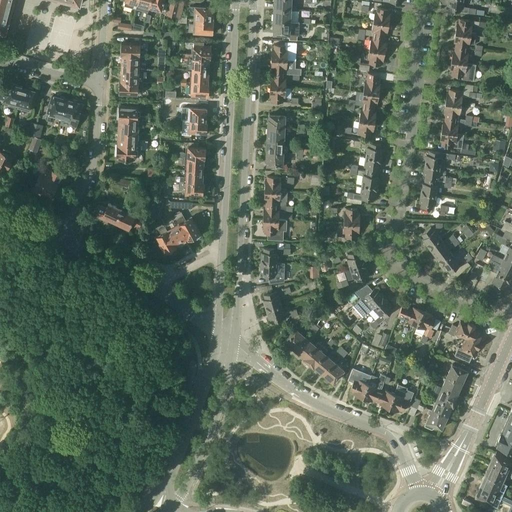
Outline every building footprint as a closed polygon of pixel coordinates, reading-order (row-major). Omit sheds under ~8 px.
[(80,0),(0,0),(0,33),(5,34),(13,0),(61,0),(79,5),(80,0)] [(134,18),(136,9),(138,0),(126,0),(126,2),(127,2),(126,6),(132,7),(130,17),(134,18)] [(138,0),(136,9),(148,12),(148,9),(150,0),(138,0)] [(162,0),(150,0),(148,9),(159,12),(160,10),(165,11),(168,2),(163,1),(162,0)] [(170,0),(167,18),(178,18),(187,19),(187,15),(181,14),(184,1),(180,0),(170,0)] [(274,0),(274,9),(291,9),(296,10),(296,5),(291,5),(291,0),(274,0)] [(368,11),(369,1),(358,0),(357,10),(368,11)] [(448,0),(447,5),(449,6),(449,10),(460,11),(469,12),(469,13),(475,14),(476,10),(476,8),(463,7),(463,0),(448,0)] [(194,19),(212,20),(213,7),(195,6),(195,7),(190,6),(190,14),(194,14),(194,19)] [(377,11),(375,21),(390,24),(392,13),(390,13),(391,9),(379,8),(379,12),(377,11)] [(274,9),(273,21),(290,22),(290,21),(298,21),(299,11),(291,10),(291,9),(274,9)] [(471,35),(471,32),(472,25),(478,26),(478,27),(485,28),(486,22),(479,21),(471,20),(459,18),(458,22),(456,22),(455,32),(471,35)] [(212,20),(194,19),(194,24),(189,23),(189,31),(193,31),(193,32),(212,33),(212,20)] [(290,22),(273,21),(273,30),(274,30),(273,34),(289,35),(289,30),(291,30),(293,30),(295,29),(295,28),(295,23),(290,23),(290,22)] [(375,36),(387,37),(387,33),(389,34),(390,24),(375,21),(374,31),(376,32),(375,36)] [(455,47),(467,48),(467,44),(469,45),(470,44),(474,44),(476,33),(471,32),(471,35),(455,32),(453,43),(455,43),(455,47)] [(373,39),(371,49),(386,51),(388,41),(386,41),(387,37),(375,36),(375,40),(373,39)] [(122,54),(138,55),(144,56),(144,51),(139,50),(139,44),(122,43),(121,55),(122,55),(122,54)] [(187,58),(193,59),(208,60),(210,60),(211,47),(203,47),(203,43),(194,43),(194,44),(194,46),(193,54),(188,54),(187,58)] [(158,56),(165,57),(166,44),(158,47),(158,56)] [(272,48),(271,58),(287,59),(288,49),(286,49),(286,45),(274,44),(274,48),(272,48)] [(467,48),(455,47),(454,50),(452,50),(451,60),(467,63),(468,52),(466,52),(467,48)] [(386,51),(371,49),(370,59),(372,59),(371,64),(382,65),(383,61),(385,61),(386,51)] [(122,54),(122,55),(121,67),(138,68),(138,61),(146,59),(145,56),(144,56),(138,55),(122,54)] [(361,57),(354,56),(354,62),(360,62),(359,69),(369,71),(370,63),(360,62),(361,57)] [(192,70),(208,71),(208,60),(193,59),(187,58),(182,58),(182,62),(187,62),(187,70),(192,70)] [(287,69),(287,59),(271,58),(270,69),(273,69),(272,73),(284,73),(285,69),(287,69)] [(476,64),(467,63),(451,60),(449,71),(451,71),(451,75),(462,77),(461,78),(473,80),(476,64)] [(120,81),(137,82),(143,82),(144,71),(138,70),(138,68),(121,67),(120,81)] [(192,82),(207,82),(208,71),(192,70),(192,82)] [(284,77),(284,73),(272,73),(272,76),(270,76),(269,87),(285,88),(286,77),(284,77)] [(366,81),(365,91),(380,94),(381,84),(379,83),(380,79),(379,79),(380,74),(369,73),(368,82),(366,81)] [(137,82),(120,81),(119,81),(119,94),(136,95),(136,92),(139,92),(140,88),(143,88),(143,87),(148,87),(148,82),(143,82),(137,82)] [(207,82),(192,82),(191,94),(208,95),(209,83),(207,83),(207,82)] [(13,106),(17,108),(23,87),(17,86),(17,84),(13,83),(11,84),(10,84),(9,88),(3,86),(0,97),(6,99),(5,104),(13,106)] [(465,84),(464,91),(469,91),(469,97),(481,98),(482,93),(477,92),(477,86),(473,86),(473,85),(465,84)] [(23,88),(23,87),(17,108),(30,111),(31,105),(32,106),(34,100),(33,99),(35,91),(34,91),(33,88),(29,87),(27,89),(23,88)] [(285,88),(269,87),(269,97),(271,97),(271,101),(283,102),(283,97),(285,98),(285,88)] [(447,93),(445,103),(461,105),(462,96),(469,97),(469,91),(464,91),(449,89),(449,93),(447,93)] [(365,106),(376,107),(376,103),(378,104),(380,94),(365,91),(363,101),(365,102),(365,106)] [(312,101),(312,107),(321,108),(322,96),(311,95),(310,101),(312,101)] [(54,115),(62,117),(66,99),(65,97),(61,96),(59,97),(54,96),(51,107),(49,107),(48,113),(49,113),(47,120),(52,121),(54,115)] [(71,100),(66,99),(62,117),(71,119),(69,125),(76,126),(80,111),(81,111),(82,103),(78,102),(77,100),(73,99),(71,100)] [(445,103),(444,113),(446,113),(445,117),(457,119),(457,118),(458,114),(460,114),(461,105),(445,103)] [(362,109),(360,120),(376,122),(377,111),(375,111),(376,107),(365,106),(364,109),(362,109)] [(120,119),(138,121),(149,121),(149,116),(143,116),(143,115),(140,115),(140,110),(138,110),(138,108),(119,107),(118,119),(120,119)] [(190,120),(205,121),(206,108),(189,107),(189,108),(188,120),(190,120)] [(268,118),(267,127),(284,128),(285,115),(269,114),(269,118),(268,118)] [(5,123),(12,125),(14,118),(7,116),(5,123)] [(443,121),(441,131),(457,133),(458,126),(463,126),(465,125),(476,126),(477,121),(472,120),(465,119),(457,118),(457,119),(445,117),(445,121),(443,121)] [(119,132),(137,133),(137,126),(142,126),(143,125),(149,126),(149,121),(138,121),(120,119),(119,132)] [(191,135),(191,132),(206,133),(207,122),(205,122),(205,121),(190,120),(188,120),(183,120),(182,134),(191,135)] [(376,122),(360,120),(359,129),(361,129),(360,133),(372,135),(372,131),(374,131),(376,122)] [(298,124),(298,128),(304,129),(319,130),(320,122),(307,121),(307,124),(298,124)] [(37,123),(30,122),(27,134),(34,135),(37,123)] [(37,123),(34,135),(40,137),(43,125),(37,123)] [(284,140),(284,128),(267,127),(267,139),(284,140)] [(441,131),(440,140),(442,141),(441,145),(453,147),(461,148),(468,149),(468,148),(469,144),(462,143),(463,134),(457,133),(441,131)] [(136,145),(136,144),(137,133),(119,132),(119,144),(136,145)] [(36,150),(40,138),(33,135),(29,147),(36,150)] [(65,141),(56,137),(54,142),(63,146),(65,141)] [(284,145),(284,140),(267,139),(266,152),(283,152),(285,152),(288,150),(288,148),(286,145),(284,145)] [(367,156),(382,159),(383,148),(381,148),(382,144),(370,142),(361,141),(360,147),(368,148),(367,156)] [(136,144),(136,145),(119,144),(117,144),(116,156),(119,156),(119,159),(134,160),(134,157),(136,157),(136,155),(138,155),(138,151),(141,152),(141,149),(149,150),(149,146),(140,145),(136,144)] [(203,160),(205,160),(206,147),(188,146),(188,147),(186,147),(185,152),(184,152),(184,151),(181,151),(180,152),(177,152),(177,157),(182,158),(187,158),(187,159),(203,160)] [(2,151),(0,150),(0,171),(4,173),(7,167),(8,168),(12,161),(10,160),(12,156),(9,155),(11,151),(4,148),(2,151)] [(426,155),(425,164),(440,167),(441,159),(448,160),(448,159),(455,160),(456,154),(449,153),(429,150),(428,155),(426,155)] [(283,152),(266,152),(266,160),(267,160),(266,165),(280,165),(279,172),(288,172),(288,166),(287,166),(287,161),(283,161),(283,152)] [(380,168),(382,159),(367,156),(365,166),(367,166),(366,171),(378,172),(379,168),(380,168)] [(506,156),(503,163),(508,165),(511,158),(506,156)] [(187,169),(202,170),(203,160),(187,159),(187,169)] [(425,164),(423,174),(425,175),(425,179),(436,180),(438,180),(439,175),(440,167),(425,164)] [(34,187),(33,190),(41,193),(42,191),(51,196),(55,188),(57,189),(63,177),(43,167),(34,187)] [(357,169),(350,168),(350,173),(350,174),(356,175),(357,174),(364,175),(362,184),(378,187),(379,176),(377,176),(378,172),(366,171),(357,169)] [(202,170),(187,169),(186,182),(202,182),(202,170)] [(310,184),(320,185),(321,175),(311,174),(310,184)] [(264,191),(280,191),(286,192),(286,188),(280,188),(281,181),(279,181),(279,176),(267,175),(267,180),(265,180),(264,191)] [(500,175),(498,182),(503,185),(507,178),(500,175)] [(130,181),(121,179),(119,185),(129,187),(130,181)] [(422,182),(421,192),(436,195),(438,184),(436,184),(436,180),(425,179),(424,183),(422,182)] [(179,188),(186,189),(185,194),(203,195),(203,182),(202,182),(186,182),(180,181),(179,188)] [(362,184),(361,194),(354,193),(354,192),(347,191),(347,197),(362,199),(374,201),(374,196),(376,196),(378,187),(362,184)] [(286,192),(280,191),(264,191),(264,200),(266,200),(265,204),(286,205),(286,201),(287,201),(288,192),(286,192)] [(421,192),(420,202),(421,202),(421,206),(421,207),(432,208),(433,204),(435,204),(436,195),(421,192)] [(158,198),(156,205),(161,207),(164,199),(158,198)] [(115,222),(122,209),(109,203),(107,208),(99,204),(93,215),(102,219),(103,217),(115,222)] [(263,218),(279,219),(279,210),(292,211),(292,209),(299,210),(299,207),(293,206),(286,205),(265,204),(265,208),(263,208),(263,218)] [(161,207),(156,205),(153,213),(158,215),(161,207)] [(344,211),(344,222),(359,223),(360,212),(358,212),(358,208),(347,207),(346,212),(344,211)] [(122,209),(115,222),(128,228),(130,226),(137,229),(143,215),(133,211),(131,213),(122,209)] [(178,221),(179,223),(187,239),(188,238),(189,240),(200,234),(191,217),(186,220),(181,211),(174,215),(178,221)] [(279,219),(263,218),(262,228),(264,228),(264,233),(276,233),(276,229),(278,229),(279,219)] [(493,225),(497,227),(511,232),(511,223),(505,220),(503,224),(495,220),(493,225)] [(166,225),(168,229),(176,245),(177,244),(185,239),(186,239),(187,239),(179,223),(174,226),(172,222),(166,225)] [(359,223),(344,222),(344,231),(346,231),(346,236),(357,236),(357,232),(359,232),(359,223)] [(464,232),(470,228),(466,224),(461,228),(464,232)] [(175,245),(176,245),(168,229),(166,225),(159,229),(161,233),(156,236),(165,253),(175,247),(175,245)] [(428,247),(441,237),(435,229),(433,230),(431,227),(421,234),(423,238),(422,239),(428,247)] [(473,232),(470,228),(464,232),(467,236),(473,232)] [(434,255),(456,238),(453,234),(444,241),(441,237),(428,247),(434,255)] [(504,244),(507,239),(497,234),(494,238),(499,240),(498,241),(504,244)] [(456,238),(434,255),(440,263),(453,253),(450,249),(459,242),(456,238)] [(261,262),(277,262),(277,252),(275,252),(275,248),(263,247),(263,252),(261,252),(261,262)] [(351,268),(366,263),(362,253),(360,253),(359,249),(348,253),(349,257),(347,258),(351,268)] [(453,253),(440,263),(446,271),(447,270),(450,273),(460,266),(457,262),(459,261),(453,253)] [(467,261),(472,257),(469,253),(463,257),(467,261)] [(492,254),(490,258),(511,269),(511,258),(505,255),(503,259),(492,254)] [(511,276),(511,269),(490,258),(488,263),(498,268),(496,273),(510,279),(511,276)] [(323,271),(329,269),(327,261),(321,262),(323,271)] [(284,263),(277,262),(261,262),(261,272),(263,272),(262,277),(269,277),(269,283),(284,281),(284,263)] [(366,263),(351,268),(345,270),(348,279),(356,277),(357,280),(368,276),(366,272),(368,271),(366,263)] [(68,267),(63,265),(59,274),(64,276),(68,267)] [(19,274),(26,277),(30,269),(22,266),(19,274)] [(506,288),(510,279),(496,273),(491,270),(485,283),(502,292),(504,287),(506,288)] [(475,279),(478,273),(472,271),(469,276),(475,279)] [(374,307),(385,297),(378,289),(377,290),(374,287),(372,289),(368,284),(355,292),(360,297),(352,304),(363,317),(374,307)] [(281,304),(277,290),(264,294),(265,298),(263,299),(266,309),(281,304)] [(385,297),(374,307),(380,314),(370,324),(374,328),(394,309),(390,305),(392,304),(385,297)] [(281,304),(266,309),(269,319),(271,318),(272,322),(284,319),(283,315),(285,314),(281,304)] [(407,319),(407,320),(416,325),(422,311),(413,306),(412,308),(408,306),(408,307),(401,304),(396,317),(403,319),(404,318),(407,319)] [(298,315),(296,309),(290,311),(294,324),(300,320),(299,314),(298,315)] [(422,311),(416,325),(425,329),(420,341),(425,343),(428,337),(431,338),(434,330),(431,328),(435,318),(432,316),(432,315),(422,311)] [(472,334),(475,327),(476,326),(467,322),(467,323),(460,320),(457,326),(452,324),(448,332),(454,335),(455,334),(465,338),(466,339),(469,332),(472,334)] [(481,330),(475,327),(472,334),(469,332),(466,339),(465,338),(461,348),(458,347),(454,355),(469,362),(472,355),(473,356),(476,349),(478,350),(482,341),(481,340),(483,335),(481,330)] [(284,341),(294,349),(305,336),(296,328),(284,341)] [(380,344),(384,346),(388,336),(384,335),(380,344)] [(294,349),(303,357),(304,358),(315,345),(305,336),(294,349)] [(363,343),(359,353),(364,355),(368,345),(363,343)] [(315,344),(315,345),(304,358),(303,357),(302,358),(314,368),(314,367),(313,366),(325,353),(317,347),(317,346),(315,344)] [(382,352),(380,358),(390,362),(392,356),(382,352)] [(314,367),(323,374),(334,361),(325,353),(313,366),(314,367)] [(334,361),(323,374),(333,383),(344,369),(334,361)] [(452,364),(447,375),(462,382),(467,370),(452,364)] [(353,394),(362,398),(368,382),(360,379),(365,367),(359,365),(354,379),(349,390),(353,392),(353,394)] [(462,382),(447,375),(442,387),(457,393),(462,382)] [(378,386),(368,382),(362,398),(372,401),(372,399),(376,401),(381,389),(377,388),(378,386)] [(398,384),(394,393),(389,408),(398,411),(399,410),(403,411),(407,401),(410,402),(414,392),(407,389),(407,388),(398,384)] [(452,405),(452,406),(458,394),(457,393),(442,387),(436,384),(431,396),(437,398),(452,405)] [(381,389),(376,401),(380,402),(379,404),(389,408),(394,393),(385,389),(384,391),(381,389)] [(452,405),(437,398),(432,409),(432,410),(447,416),(452,405)] [(419,404),(413,402),(408,413),(414,416),(417,408),(422,410),(424,407),(419,404)] [(433,428),(434,427),(435,425),(442,428),(447,416),(432,410),(432,409),(429,408),(427,413),(430,414),(427,420),(424,426),(431,429),(432,429),(433,429),(433,428)] [(511,410),(510,413),(502,431),(501,431),(501,432),(511,437),(511,410)] [(511,437),(501,432),(496,443),(497,443),(496,445),(511,452),(511,437)] [(493,459),(491,463),(506,470),(511,459),(496,452),(495,453),(494,454),(492,457),(493,459)] [(487,469),(486,472),(486,473),(486,475),(501,482),(506,470),(491,463),(489,468),(487,469)] [(483,481),(481,486),(502,495),(507,484),(501,482),(486,475),(485,476),(484,476),(482,479),(483,481)] [(477,491),(476,494),(476,496),(476,497),(482,500),(481,504),(488,507),(490,503),(497,507),(500,500),(511,506),(511,502),(511,500),(502,496),(502,495),(481,486),(479,491),(477,491)]
